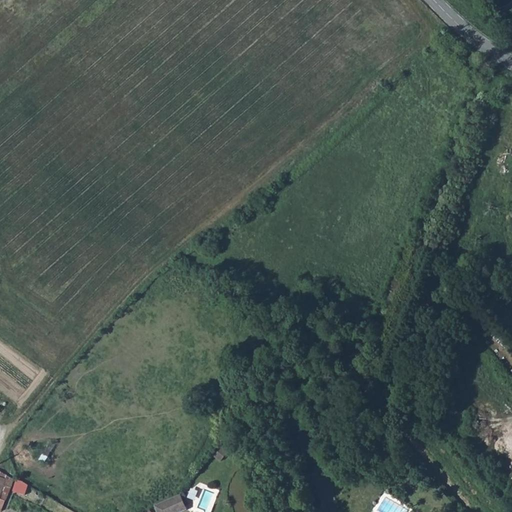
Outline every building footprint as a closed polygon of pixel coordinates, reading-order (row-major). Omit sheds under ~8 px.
[(220,447),(213,456),(220,462),(227,453),(220,447)] [(0,471),(0,498),(5,500),(14,479),(0,471)] [(17,478),(13,491),(19,493),(22,481),(17,478)] [(22,481),(19,493),(25,495),(28,484),(22,481)] [(181,494),(154,506),(156,511),(181,511),(187,509),(184,501),(187,500),(185,494),(181,495),(181,494)]
